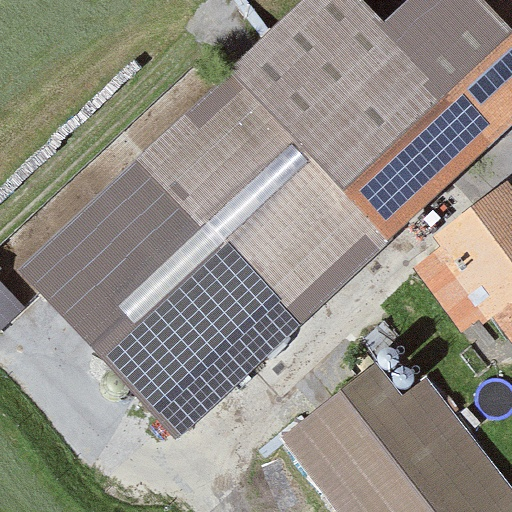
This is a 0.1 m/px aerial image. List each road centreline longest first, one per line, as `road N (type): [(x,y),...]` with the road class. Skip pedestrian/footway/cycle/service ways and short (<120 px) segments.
road 1 (track): [(0,356),(107,458),(154,476),(213,463),(283,373),(511,172)]
road 2 (track): [(251,50),(217,15),(0,218)]
